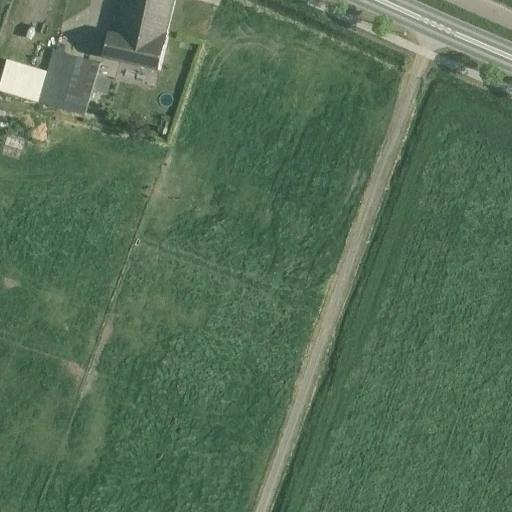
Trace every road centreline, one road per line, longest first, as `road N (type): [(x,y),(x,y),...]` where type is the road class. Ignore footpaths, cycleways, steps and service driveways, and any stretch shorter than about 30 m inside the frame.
road 1 (track): [(437,28),(262,511)]
road 2 (secondary): [(511,62),(377,0)]
